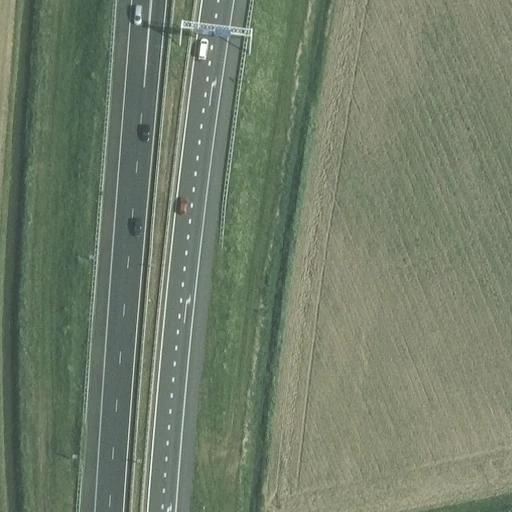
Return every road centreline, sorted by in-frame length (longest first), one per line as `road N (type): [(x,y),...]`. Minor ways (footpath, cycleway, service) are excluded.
road 1 (motorway): [(163,511),(219,0)]
road 2 (motorway): [(150,0),(108,511)]
